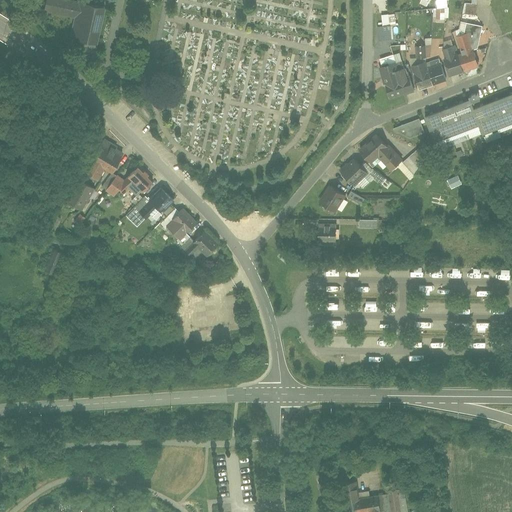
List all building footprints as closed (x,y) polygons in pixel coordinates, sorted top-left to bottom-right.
[(102,3),(84,0),(50,0),(49,9),(76,14),(72,35),(84,37),(94,39),(102,3)] [(436,0),(437,19),(449,19),(448,0),(436,0)] [(467,13),(476,15),(478,4),(465,2),(462,21),(465,21),(467,13)] [(383,25),(378,26),(379,41),(392,40),(391,25),(396,25),(395,14),(382,14),(383,25)] [(460,22),(456,37),(462,54),(458,55),(464,72),(480,66),(474,50),(478,49),(483,27),(460,22)] [(444,60),(449,76),(464,72),(458,55),(457,55),(454,46),(443,49),(446,59),(444,60)] [(420,90),(436,84),(430,68),(427,61),(411,67),(420,90)] [(390,100),(415,91),(410,79),(407,68),(398,72),(395,62),(378,68),(384,84),(390,100)] [(442,64),(430,68),(436,84),(448,80),(442,64)] [(480,126),(483,134),(511,123),(511,94),(473,109),(470,100),(424,117),(433,143),(480,126)] [(407,139),(425,133),(420,118),(395,127),(397,134),(405,132),(407,139)] [(390,147),(377,133),(358,150),(370,164),(378,157),(391,171),(403,160),(391,146),(390,147)] [(398,167),(409,177),(430,157),(419,146),(398,167)] [(116,157),(105,150),(91,171),(104,179),(109,172),(113,175),(121,162),(115,158),(116,157)] [(353,188),(369,173),(355,159),(349,165),(348,165),(339,173),(353,188)] [(127,176),(142,191),(153,180),(139,165),(127,176)] [(103,181),(89,173),(78,190),(91,199),(103,181)] [(451,189),(462,185),(459,176),(448,180),(451,189)] [(346,195),(329,185),(319,203),(336,213),(346,195)] [(149,202),(161,213),(174,200),(162,189),(149,202)] [(349,196),(362,204),(365,199),(352,191),(349,196)] [(166,228),(179,240),(196,223),(184,211),(166,228)] [(377,220),(359,220),(359,228),(377,228),(377,220)] [(339,242),(339,231),(330,231),(330,228),(319,228),(319,242),(339,242)] [(218,244),(204,231),(185,252),(192,258),(199,250),(207,257),(218,244)] [(64,253),(50,249),(42,270),(57,275),(64,253)] [(339,484),(343,511),(380,511),(391,510),(391,511),(405,511),(406,511),(402,489),(389,491),(389,494),(370,496),(369,491),(358,493),(356,481),(339,484)]
